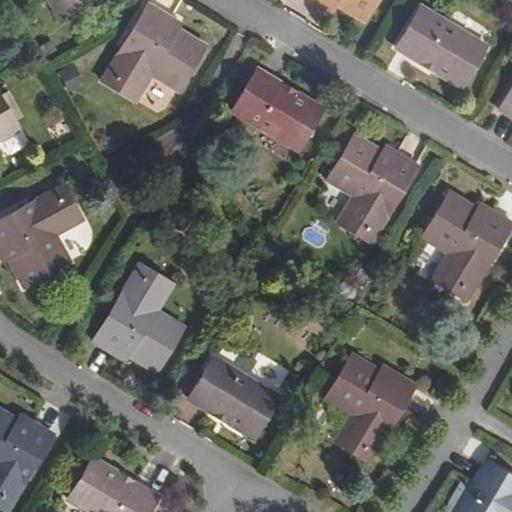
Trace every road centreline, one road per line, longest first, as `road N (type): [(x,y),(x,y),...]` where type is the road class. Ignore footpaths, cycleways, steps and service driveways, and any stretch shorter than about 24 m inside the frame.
road 1 (residential): [(511,165),(235,0)]
road 2 (residential): [(45,363),(236,478)]
road 3 (residential): [(405,511),(511,340)]
